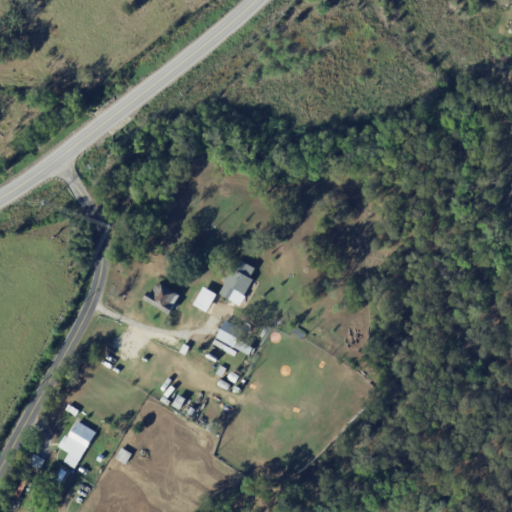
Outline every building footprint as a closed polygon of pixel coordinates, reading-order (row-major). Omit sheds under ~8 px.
[(220,295),(218,294),(224,284),(222,283),(231,268),(233,269),(238,259),(254,269),(249,278),(253,280),(244,295),(238,292),(232,302),(220,295)] [(194,304),(207,312),(217,294),(203,286),(194,304)] [(236,348),(234,347),(234,348),(215,338),(225,320),(243,331),(240,336),(261,347),(254,359),(236,348)] [(143,355),(149,358),(147,363),(140,360),(143,355)] [(68,405),(79,411),(75,417),(65,410),(68,405)] [(92,431),(96,433),(74,469),(63,462),(68,454),(57,447),(64,436),(67,437),(77,421),(92,431)] [(131,454),(132,454),(125,465),(115,459),(121,448),(131,454)] [(44,460),(38,471),(28,465),(34,455),(44,460)] [(53,495),(57,497),(53,505),(48,503),(53,495)]
